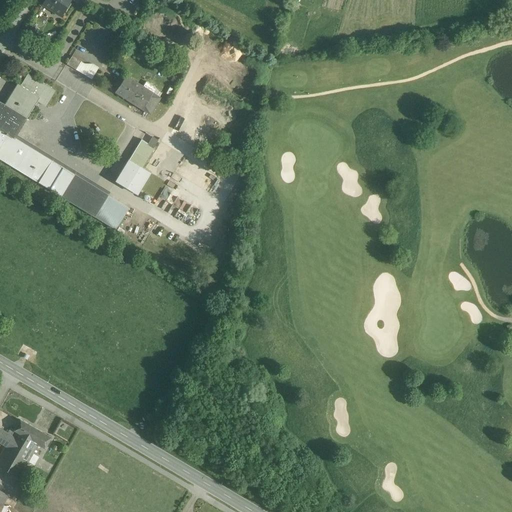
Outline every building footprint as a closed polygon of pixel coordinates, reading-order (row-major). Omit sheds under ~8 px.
[(45,0),(43,4),(61,15),(70,0),(45,0)] [(80,62),(72,56),(67,64),(76,70),(80,62)] [(55,91),(27,74),(20,86),(39,97),(37,101),(45,107),(55,91)] [(153,93),(125,75),(115,92),(142,110),(153,93)] [(20,86),(17,84),(4,105),(0,102),(0,130),(7,134),(14,139),(14,138),(37,101),(39,97),(20,86)] [(160,98),(153,93),(142,110),(150,115),(160,98)] [(108,195),(14,138),(14,139),(7,134),(0,145),(0,159),(94,217),(108,195)] [(154,148),(148,144),(136,164),(141,168),(154,148)] [(136,164),(129,160),(116,181),(137,194),(150,173),(141,168),(136,164)] [(108,195),(94,217),(116,230),(129,208),(108,195)] [(51,438),(20,420),(14,431),(11,436),(14,438),(14,439),(26,446),(25,448),(33,453),(38,445),(45,448),(51,438)] [(0,443),(5,447),(0,455),(0,467),(19,478),(33,453),(25,448),(26,446),(14,439),(14,438),(11,436),(0,429),(0,443)] [(29,505),(31,503),(38,490),(28,484),(19,499),(29,505)] [(8,497),(0,491),(0,504),(3,506),(8,497)]
